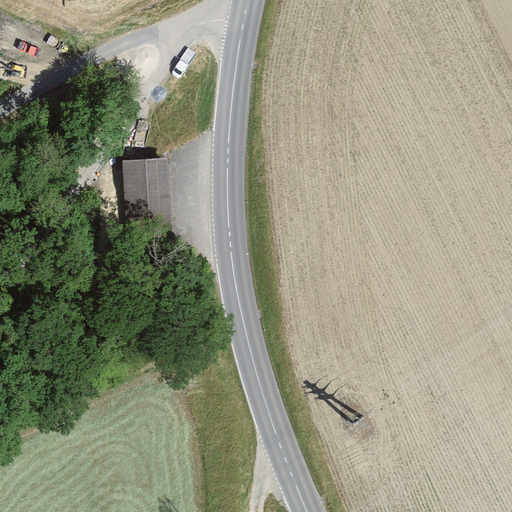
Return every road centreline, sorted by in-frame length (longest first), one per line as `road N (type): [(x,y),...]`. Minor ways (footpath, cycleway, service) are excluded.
road 1 (tertiary): [(257,0),(228,148),(241,318),(307,511)]
road 2 (track): [(172,12),(115,121),(0,269)]
road 3 (track): [(257,1),(172,12),(0,107)]
